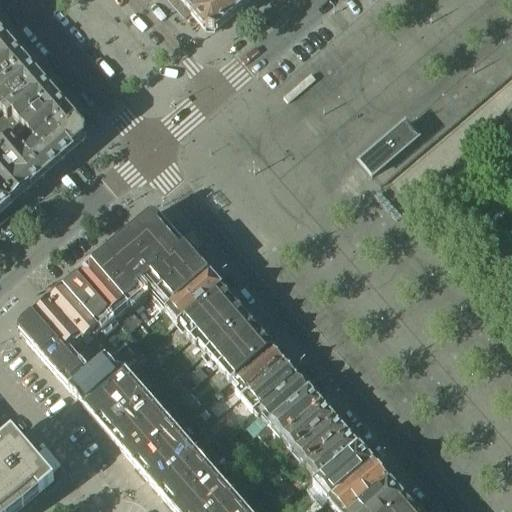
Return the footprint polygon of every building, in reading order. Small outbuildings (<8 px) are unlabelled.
[(189,15),(207,0),(177,0),(177,1),(189,15)] [(243,0),(207,0),(189,15),(205,33),(213,34),(248,4),(243,0)] [(424,0),(423,0),(397,0),(391,11),(412,23),(424,0)] [(473,29),(505,0),(470,0),(458,11),(473,29)] [(377,25),(269,120),(280,132),(388,38),(377,25)] [(348,126),(394,89),(403,100),(418,88),(408,75),(442,49),(433,38),(312,134),(321,146),(329,140),(340,153),(357,139),(348,126)] [(0,57),(9,50),(0,39),(0,57)] [(0,86),(24,67),(9,50),(0,57),(0,86)] [(0,115),(38,83),(24,67),(0,86),(0,115)] [(0,129),(6,136),(50,98),(46,93),(42,88),(38,83),(0,115),(0,129)] [(26,160),(71,121),(50,98),(6,136),(26,160)] [(42,179),(83,144),(84,136),(71,121),(26,160),(42,179)] [(370,180),(416,141),(404,127),(358,166),(370,180)] [(42,179),(26,160),(6,136),(0,141),(0,163),(26,193),(42,179)] [(26,193),(0,163),(0,193),(11,206),(26,193)] [(0,215),(11,206),(0,193),(0,215)] [(206,277),(183,250),(157,221),(149,219),(91,268),(124,307),(128,311),(142,299),(135,291),(141,286),(165,314),(206,277)] [(400,257),(479,357),(496,344),(441,274),(435,278),(411,248),(400,257)] [(124,307),(91,268),(76,281),(109,320),(111,318),(127,337),(140,326),(128,311),(124,307)] [(206,277),(165,314),(177,328),(182,323),(219,291),(206,277)] [(76,281),(62,293),(97,334),(111,322),(109,320),(76,281)] [(219,291),(182,323),(189,331),(183,336),(189,343),(231,306),(219,291)] [(62,293),(48,305),(83,346),(97,334),(62,293)] [(32,319),(55,346),(83,379),(99,365),(83,346),(48,305),(32,319)] [(231,306),(189,343),(195,350),(201,344),(208,353),(244,321),(231,306)] [(391,324),(444,389),(462,375),(409,310),(391,324)] [(20,329),(19,337),(39,360),(55,346),(32,319),(20,329)] [(220,366),(256,335),(244,321),(208,353),(205,355),(210,362),(214,359),(220,366)] [(256,335),(220,366),(227,375),(224,378),(229,384),(235,379),(269,350),(256,335)] [(82,410),(118,379),(143,357),(128,340),(104,362),(99,365),(83,379),(68,393),(82,410)] [(83,379),(55,346),(39,360),(68,393),(83,379)] [(269,350),(235,379),(241,387),(234,394),(240,400),(281,364),(269,350)] [(134,366),(197,438),(217,420),(204,406),(202,409),(190,396),(183,402),(194,415),(193,416),(173,394),(176,391),(183,400),(192,392),(173,370),(162,379),(143,358),(134,366)] [(281,364),(240,400),(252,415),(294,378),(281,364)] [(205,380),(197,370),(187,379),(196,388),(205,380)] [(271,423),(306,393),(294,378),(252,415),(242,425),(246,430),(245,431),(253,440),(256,437),(271,423)] [(171,436),(158,421),(146,407),(144,408),(137,400),(142,396),(130,383),(125,387),(118,379),(82,410),(133,469),(171,436)] [(283,438),(319,407),(306,393),(271,423),(256,437),(268,451),(283,438)] [(295,452),(331,421),(319,407),(283,438),(289,445),(285,448),(291,456),(295,452)] [(219,444),(236,431),(226,419),(209,433),(219,444)] [(331,421),(295,452),(302,459),(297,463),(304,470),(308,467),(344,436),(331,421)] [(484,432),(511,464),(511,435),(507,430),(503,433),(494,423),(484,432)] [(23,511),(53,487),(46,479),(10,437),(0,425),(0,511),(23,511)] [(170,511),(209,479),(196,465),(171,436),(133,469),(170,511)] [(316,484),(356,450),(344,436),(308,467),(315,474),(310,478),(312,480),(295,495),(298,499),(315,484),(316,484)] [(356,450),(316,484),(331,502),(371,467),(356,450)] [(247,495),(261,511),(276,511),(256,489),(263,483),(237,453),(229,459),(254,489),(247,495)] [(371,467),(331,502),(339,511),(354,511),(386,485),(371,467)] [(237,511),(209,479),(170,511),(237,511)] [(391,511),(402,503),(386,485),(354,511),(391,511)] [(409,511),(402,503),(391,511),(409,511)]
